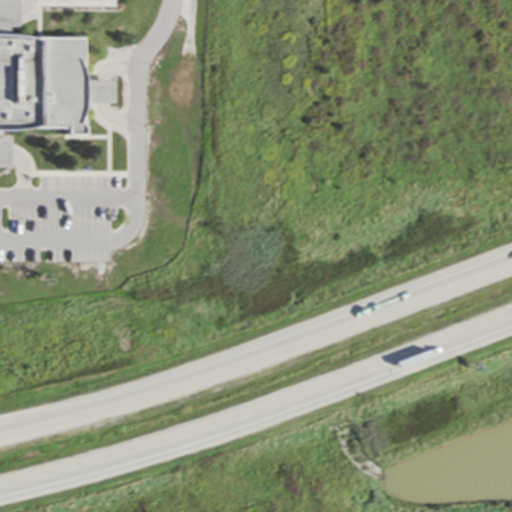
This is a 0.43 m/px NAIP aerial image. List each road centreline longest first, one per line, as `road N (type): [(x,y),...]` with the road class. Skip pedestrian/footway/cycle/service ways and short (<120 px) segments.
road 1 (trunk): [(0,484),(160,442),(511,312)]
road 2 (trunk): [(511,261),(258,354),(0,430)]
